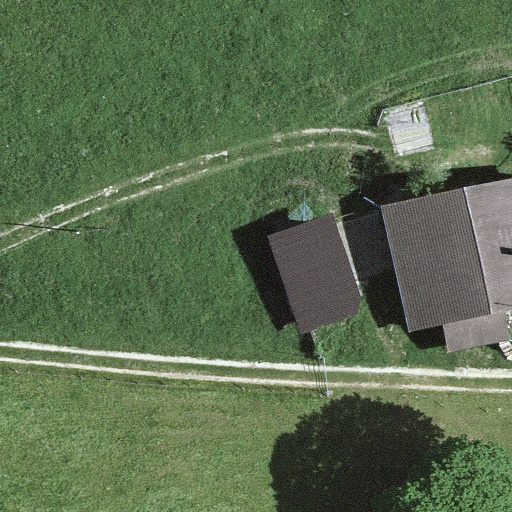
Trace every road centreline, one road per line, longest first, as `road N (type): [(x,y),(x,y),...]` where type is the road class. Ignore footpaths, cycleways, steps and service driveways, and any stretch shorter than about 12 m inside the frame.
road 1 (track): [(0,350),(511,385)]
road 2 (track): [(381,144),(293,151),(132,191),(0,249)]
